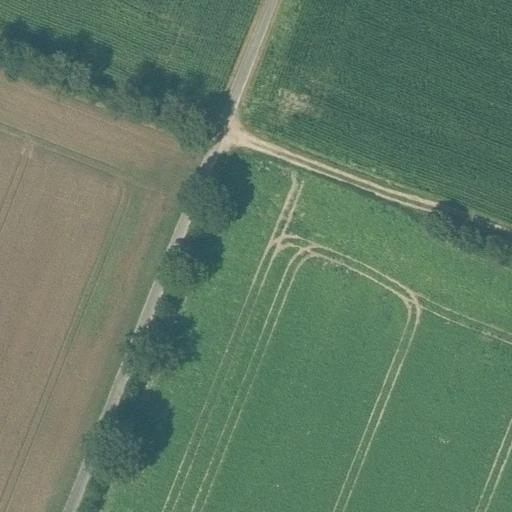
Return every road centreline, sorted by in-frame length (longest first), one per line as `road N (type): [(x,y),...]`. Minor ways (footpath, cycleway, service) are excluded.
road 1 (track): [(265,0),(60,511)]
road 2 (track): [(213,127),(511,248)]
